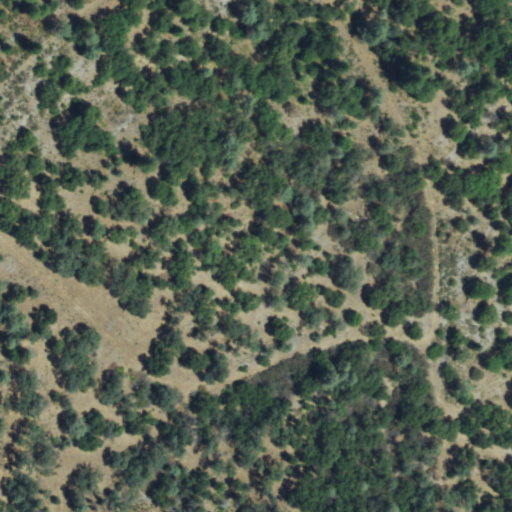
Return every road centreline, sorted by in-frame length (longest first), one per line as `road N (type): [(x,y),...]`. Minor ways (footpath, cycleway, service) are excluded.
road 1 (residential): [(429,340),(322,345),(236,378),(192,385),(152,371),(12,248),(0,234),(3,86),(92,0)]
road 2 (residential): [(511,388),(454,403),(440,392),(428,344),(438,299),(426,174),(379,81),(316,0)]
